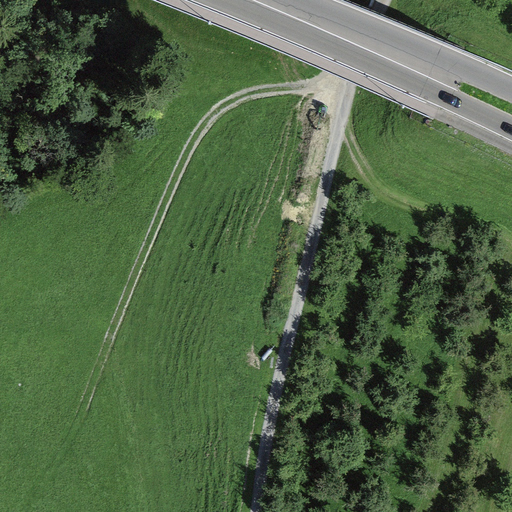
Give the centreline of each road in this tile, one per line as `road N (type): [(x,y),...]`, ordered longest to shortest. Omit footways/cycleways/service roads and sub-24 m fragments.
road 1 (track): [(28,511),(68,440),(180,164),(220,108),(361,62)]
road 2 (track): [(255,511),(340,110),(390,0)]
road 3 (secondary): [(242,0),(429,77)]
